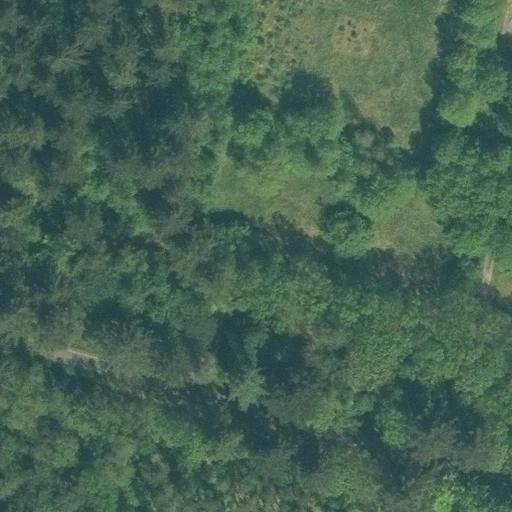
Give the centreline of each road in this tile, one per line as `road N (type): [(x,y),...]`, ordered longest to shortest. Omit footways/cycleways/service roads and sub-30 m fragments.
road 1 (unclassified): [(511,482),(0,335)]
road 2 (track): [(446,464),(511,200)]
